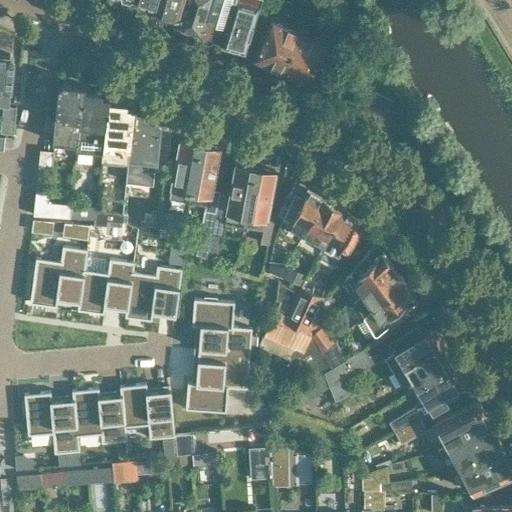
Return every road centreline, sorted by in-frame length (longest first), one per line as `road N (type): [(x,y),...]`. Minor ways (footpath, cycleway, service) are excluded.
road 1 (residential): [(511,368),(388,173),(55,20)]
road 2 (residential): [(55,20),(11,212),(0,347)]
road 3 (residential): [(161,337),(157,350),(0,367)]
